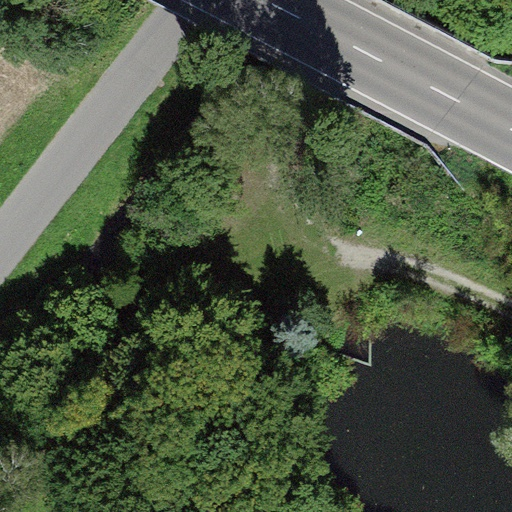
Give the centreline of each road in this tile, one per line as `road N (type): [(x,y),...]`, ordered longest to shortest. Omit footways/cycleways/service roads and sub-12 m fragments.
road 1 (track): [(511,319),(248,198),(35,481)]
road 2 (unclassified): [(0,252),(193,0)]
road 3 (primary): [(511,136),(251,0)]
